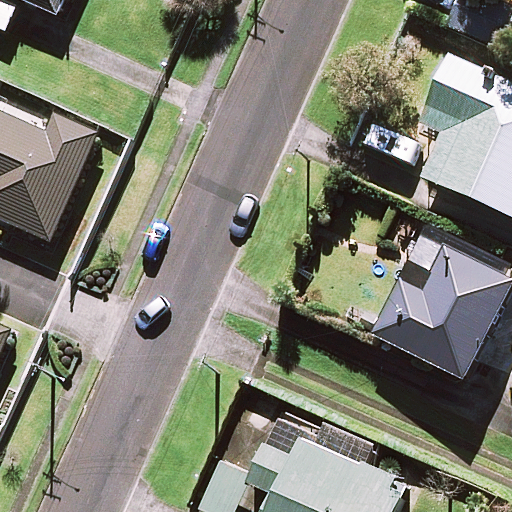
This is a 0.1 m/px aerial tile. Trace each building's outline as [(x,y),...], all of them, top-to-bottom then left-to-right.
[(0,0),(0,28),(13,35),(27,4),(66,22),(75,0),(0,0)] [(511,37),(511,10),(487,0),(468,0),(455,32),(505,53),(511,37)] [(511,86),(460,62),(429,129),(451,139),(431,183),(511,220),(511,86)] [(0,220),(59,247),(106,142),(61,122),(53,139),(0,115),(0,220)] [(511,316),(511,264),(451,235),(407,214),(388,253),(416,266),(379,342),(477,389),(511,316)] [(0,379),(20,335),(0,326),(0,379)] [(411,511),(420,495),(379,477),(389,454),(331,428),(325,442),(312,436),(285,424),(258,483),(223,468),(205,511),(247,511),(256,492),(281,503),(276,511),(411,511)]
